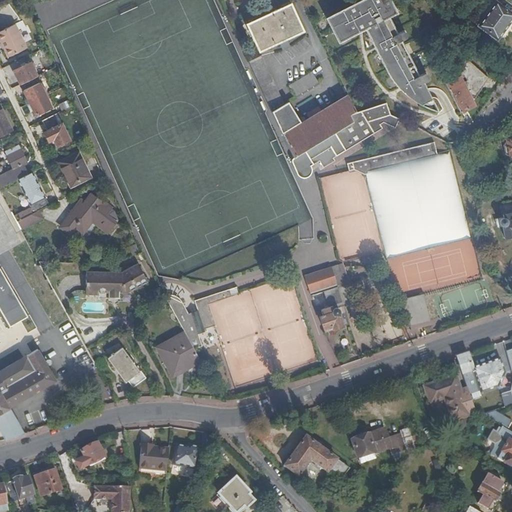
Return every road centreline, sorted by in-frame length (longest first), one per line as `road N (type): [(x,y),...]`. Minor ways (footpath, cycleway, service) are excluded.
road 1 (tertiary): [(511,323),(235,417)]
road 2 (tertiary): [(235,417),(124,414),(0,454)]
road 3 (residential): [(0,76),(56,194)]
road 4 (residential): [(235,417),(245,446),(306,511)]
